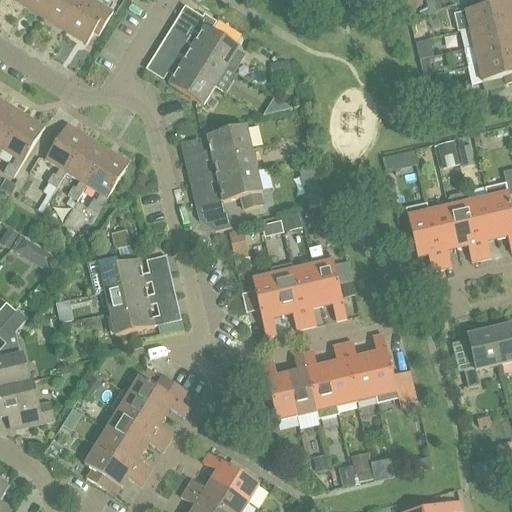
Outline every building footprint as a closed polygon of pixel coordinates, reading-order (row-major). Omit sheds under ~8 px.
[(29,0),(24,8),(45,21),(57,0),(29,0)] [(57,0),(45,21),(65,33),(85,0),(57,0)] [(85,0),(65,33),(87,46),(93,35),(98,38),(113,14),(108,11),(94,2),(95,0),(85,0)] [(423,0),(407,0),(415,11),(424,0),(423,0)] [(511,3),(511,4),(511,3),(465,14),(470,33),(511,22),(511,3)] [(193,49),(227,70),(234,74),(235,73),(234,73),(244,58),(237,54),(239,51),(211,33),(217,24),(204,16),(202,19),(185,8),(178,20),(179,25),(199,38),(193,48),(193,49)] [(511,22),(470,33),(474,50),(511,40),(511,22)] [(193,49),(193,48),(169,34),(164,42),(188,57),(182,67),(181,67),(215,89),(227,70),(193,49)] [(511,59),(511,40),(474,50),(478,67),(511,59)] [(181,67),(182,67),(158,52),(152,61),(176,76),(169,87),(203,108),(215,89),(181,67)] [(511,77),(511,59),(478,67),(482,85),(504,80),(511,77)] [(25,116),(4,104),(0,110),(0,156),(3,152),(25,116)] [(25,116),(3,152),(16,160),(12,167),(9,165),(4,174),(14,180),(45,129),(25,116)] [(52,199),(67,175),(89,140),(67,126),(45,162),(60,171),(56,177),(53,176),(47,185),(49,186),(44,194),(52,199)] [(213,161),(252,152),(246,130),(208,139),(211,152),(183,158),(186,168),(213,161)] [(109,152),(89,140),(67,175),(80,184),(76,190),(73,188),(68,197),(77,203),(87,188),(109,152)] [(438,147),(441,161),(441,163),(457,159),(457,158),(454,146),(453,143),(438,147)] [(109,152),(87,188),(100,196),(97,203),(94,201),(88,210),(98,216),(130,165),(109,152)] [(213,161),(216,173),(189,180),(191,190),(218,183),(257,173),(252,152),(213,161)] [(413,156),(385,162),(388,173),(416,167),(413,156)] [(218,183),(221,195),(194,201),(196,211),(241,200),(244,212),(265,207),(257,173),(218,183)] [(511,194),(508,195),(488,200),(498,242),(508,240),(511,256),(511,255),(511,194)] [(498,242),(488,200),(468,204),(481,263),(491,260),(488,245),(498,242)] [(468,204),(448,209),(458,252),(468,249),(471,265),(481,263),(468,204)] [(458,252),(448,209),(428,214),(442,272),(452,270),(448,254),(458,252)] [(442,272),(428,214),(408,219),(418,261),(428,258),(432,274),(442,272)] [(230,235),(233,247),(244,244),(241,232),(230,235)] [(35,241),(28,253),(52,267),(59,255),(35,241)] [(172,280),(170,274),(169,270),(142,277),(139,264),(119,269),(117,259),(98,263),(88,265),(95,297),(100,296),(105,295),(144,286),(172,280)] [(313,268),(323,310),(333,308),(336,323),(347,321),(333,263),(313,268)] [(323,310),(313,268),(293,272),(306,330),(316,328),(313,312),(323,310)] [(306,330),(293,272),(273,277),(283,319),(293,317),(297,333),(306,330)] [(283,319),(273,277),(253,282),(266,340),(277,337),(273,322),(283,319)] [(105,295),(100,296),(103,309),(108,308),(110,316),(149,307),(149,308),(177,301),(174,292),(147,298),(144,286),(105,295)] [(152,320),(149,308),(149,307),(110,316),(115,338),(182,323),(179,313),(152,320)] [(0,331),(13,316),(4,308),(0,312),(0,331)] [(0,391),(29,385),(28,384),(22,358),(22,359),(16,335),(28,321),(18,311),(0,331),(0,341),(6,346),(7,345),(11,361),(0,363),(0,391)] [(511,327),(491,333),(499,368),(511,364),(511,327)] [(499,368),(491,333),(468,338),(468,342),(452,346),(457,367),(463,366),(464,371),(463,371),(468,390),(480,387),(476,373),(499,368)] [(376,355),(366,357),(376,400),(378,406),(398,401),(397,395),(396,391),(393,378),(392,373),(389,362),(383,337),(373,340),(376,355)] [(353,344),(343,346),(357,405),(376,400),(366,357),(357,360),(353,344)] [(337,365),(327,367),(337,409),(357,405),(343,346),(333,349),(337,365)] [(313,353),(303,356),(317,414),(337,409),(327,367),(317,369),(313,353)] [(317,414),(303,356),(293,358),(297,374),(287,376),(297,418),(317,414)] [(297,418),(287,376),(277,379),(273,363),(263,365),(277,423),(297,418)] [(393,378),(396,391),(397,395),(414,391),(410,374),(393,378)] [(128,397),(165,420),(171,411),(184,420),(190,411),(180,405),(187,394),(162,379),(156,389),(139,379),(128,397)] [(32,383),(28,384),(29,385),(0,391),(0,415),(1,419),(24,414),(27,428),(53,422),(49,407),(38,409),(32,383)] [(165,420),(128,397),(118,414),(168,446),(174,437),(160,429),(165,420)] [(118,414),(107,432),(144,455),(149,446),(163,455),(168,446),(118,414)] [(107,432),(96,449),(147,481),(152,472),(138,463),(144,455),(107,432)] [(147,481),(96,449),(85,467),(93,472),(87,481),(108,494),(113,485),(122,490),(128,481),(141,489),(147,481)] [(375,483),(370,463),(368,455),(350,460),(354,477),(357,477),(359,487),(375,483)] [(211,483),(248,505),(259,488),(209,456),(203,465),(217,474),(211,483)] [(332,478),(331,473),(331,471),(329,472),(325,457),(313,460),(317,475),(318,475),(320,477),(328,475),(329,479),(332,478)] [(377,461),(370,463),(375,483),(381,481),(380,476),(389,474),(387,462),(378,464),(377,461)] [(331,473),(332,478),(336,493),(355,488),(350,468),(331,473)] [(11,511),(0,505),(9,491),(6,489),(8,485),(0,480),(0,511),(11,511)] [(192,483),(187,491),(220,511),(244,511),(248,505),(211,483),(206,491),(192,483)] [(220,511),(187,491),(182,500),(195,508),(193,511),(220,511)]
